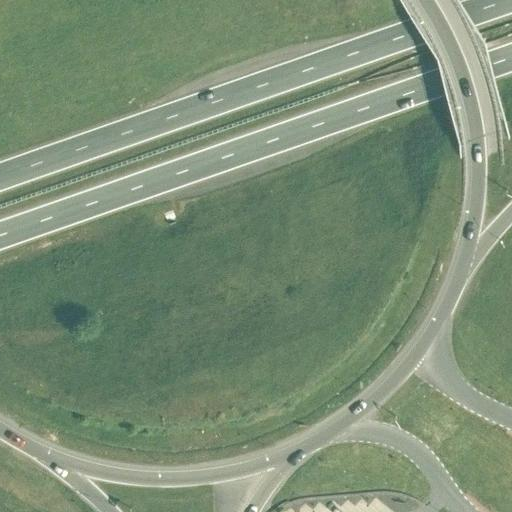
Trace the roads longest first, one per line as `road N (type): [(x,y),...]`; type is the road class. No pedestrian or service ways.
road 1 (trunk): [(0,234),(511,56)]
road 2 (trunk): [(507,0),(0,176)]
road 3 (trunk): [(458,278),(472,232),(477,138),(454,49),(427,0)]
road 4 (trunk): [(43,454),(90,470),(165,479),(239,471),(290,454)]
road 5 (unclassified): [(337,428),(404,442),(460,511)]
road 6 (trunk): [(337,428),(384,390),(426,338)]
road 7 (unclassified): [(511,422),(448,386),(426,338)]
